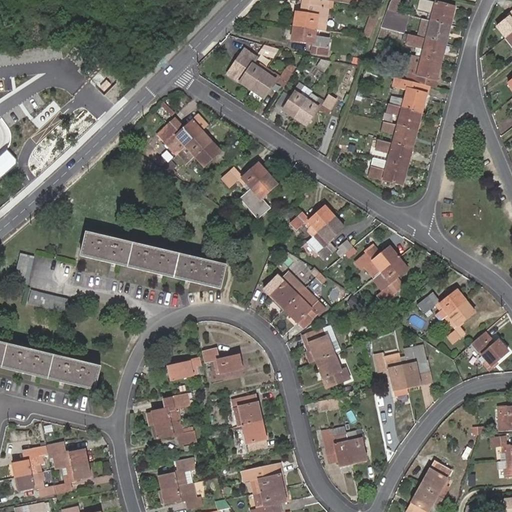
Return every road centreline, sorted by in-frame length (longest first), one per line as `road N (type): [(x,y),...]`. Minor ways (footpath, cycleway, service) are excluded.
road 1 (residential): [(118,429),(125,389),(154,333),(187,313),(234,313),(280,351),(310,465),(347,511)]
road 2 (residential): [(423,233),(172,70)]
road 3 (tertiary): [(0,231),(172,70)]
road 4 (residential): [(376,511),(402,462),(450,401),(469,388),(511,380)]
road 5 (residential): [(423,233),(465,71)]
road 6 (residential): [(0,406),(1,400),(118,429)]
road 7 (residential): [(511,187),(465,71)]
